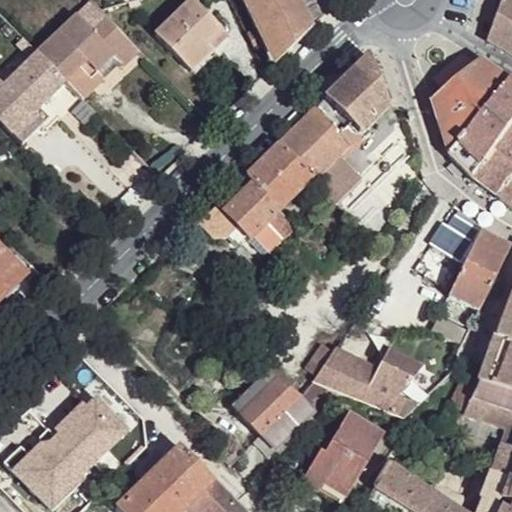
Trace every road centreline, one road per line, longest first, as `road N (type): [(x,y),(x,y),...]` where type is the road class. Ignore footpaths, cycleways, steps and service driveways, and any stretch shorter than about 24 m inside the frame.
road 1 (secondary): [(59,316),(384,5)]
road 2 (residential): [(257,503),(59,316)]
